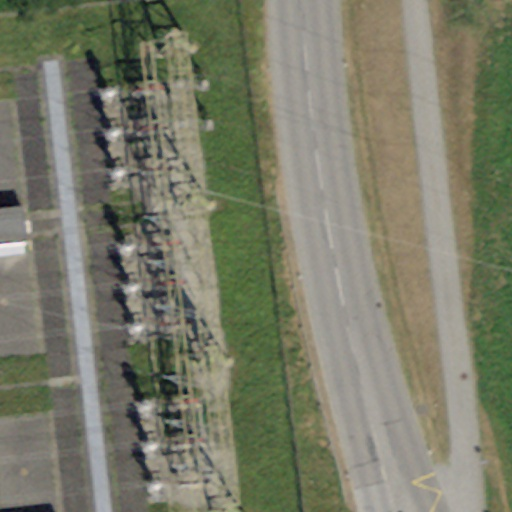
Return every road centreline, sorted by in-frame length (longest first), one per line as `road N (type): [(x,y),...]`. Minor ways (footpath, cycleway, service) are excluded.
road 1 (track): [(407,507),(461,471),(467,431),(414,0)]
road 2 (secondary): [(394,488),(320,193),(302,0)]
